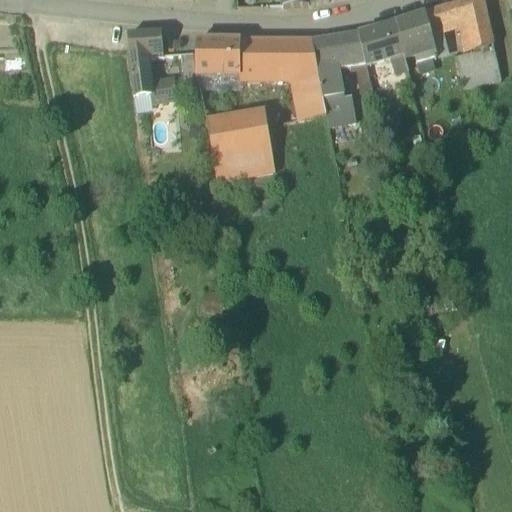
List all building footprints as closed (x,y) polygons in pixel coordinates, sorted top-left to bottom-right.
[(192,0),(192,6),(217,8),(217,0),(192,0)] [(217,0),(217,8),(234,10),(234,0),(217,0)] [(307,0),(280,0),(282,9),(309,9),(307,0)] [(309,0),(311,8),(345,0),(309,0)] [(483,0),(444,12),(449,28),(463,24),(470,57),(456,61),(462,88),(478,84),(480,89),(500,84),(483,0)] [(444,12),(425,17),(430,34),(449,28),(444,12)] [(425,17),(395,26),(403,58),(404,61),(415,58),(435,52),(430,34),(425,17)] [(395,26),(359,37),(366,67),(366,69),(393,61),(403,58),(395,26)] [(185,32),(174,33),(176,53),(180,53),(181,81),(150,85),(150,96),(198,88),(194,75),(197,74),(197,42),(186,42),(185,32)] [(174,33),(160,34),(162,54),(176,53),(174,33)] [(160,34),(128,36),(129,53),(126,54),(133,100),(150,96),(150,85),(148,60),(162,59),(162,54),(160,34)] [(359,37),(342,39),(347,70),(366,67),(359,37)] [(342,39),(312,44),(319,83),(320,92),(340,87),(338,76),(340,76),(340,72),(347,70),(342,39)] [(240,42),(197,42),(197,74),(197,78),(240,79),(240,43),(240,42)] [(259,43),(240,43),(240,79),(259,78),(259,43)] [(312,44),(259,43),(259,78),(259,82),(319,83),(312,44)] [(435,52),(415,58),(417,67),(437,61),(435,52)] [(403,58),(393,61),(397,76),(407,73),(404,61),(403,58)] [(210,82),(197,81),(204,111),(224,106),(221,93),(216,94),(214,86),(210,82)] [(340,87),(320,92),(322,102),(342,97),(340,87)] [(342,97),(322,102),(327,130),(355,125),(350,101),(343,102),(342,97)] [(265,117),(207,127),(213,160),(271,151),(265,117)] [(271,151),(213,160),(216,184),(274,174),(271,151)] [(231,184),(216,184),(219,211),(234,209),(231,184)]
